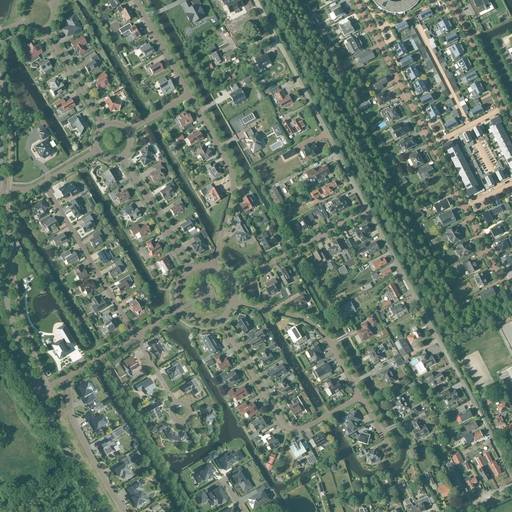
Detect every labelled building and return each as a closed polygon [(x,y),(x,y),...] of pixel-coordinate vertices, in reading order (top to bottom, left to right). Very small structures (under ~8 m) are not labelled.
[(228,0),(220,0),(224,6),(225,5),(230,13),(234,11),(235,14),(239,12),(238,9),(242,7),(238,0),(234,0),(229,3),(228,0)] [(387,0),(386,1),(384,0),(378,7),(379,7),(384,10),(384,11),(389,1),(388,0),(387,0)] [(411,10),(404,0),(403,1),(404,3),(402,4),(405,13),(405,12),(411,9),(411,10)] [(416,5),(410,0),(407,0),(408,0),(407,0),(404,0),(411,10),(411,9),(416,5)] [(469,0),(468,1),(470,6),(471,5),(476,14),(474,14),(477,19),(481,17),(480,14),(487,11),(486,9),(491,7),(487,0),(469,0)] [(390,13),(391,13),(393,4),(390,3),(391,1),(389,1),(384,11),(390,13)] [(188,2),(183,5),(186,12),(187,11),(189,14),(188,15),(187,15),(191,22),(192,21),(194,23),(202,18),(201,16),(203,15),(199,9),(198,10),(196,6),(192,8),(188,2)] [(335,3),(330,6),(331,9),(330,9),(332,13),(334,13),(337,19),(341,17),(342,18),(346,15),(343,10),(339,4),(336,6),(335,3)] [(126,10),(123,6),(117,9),(120,13),(121,12),(123,15),(122,16),(123,18),(124,18),(128,24),(131,23),(129,20),(134,18),(128,8),(126,10)] [(432,14),(433,14),(431,11),(430,11),(430,10),(418,16),(421,22),(426,19),(426,20),(429,19),(429,18),(433,16),(432,14)] [(63,30),(67,37),(71,34),(74,38),(82,33),(80,29),(73,17),(72,18),(71,17),(68,19),(68,20),(67,21),(70,26),(63,30)] [(354,33),(347,19),(339,24),(340,26),(339,26),(345,37),(354,33)] [(439,25),(436,27),(438,31),(439,31),(451,25),(449,22),(448,22),(447,20),(439,25)] [(396,27),(399,33),(409,28),(406,22),(396,27)] [(127,26),(119,30),(122,35),(129,31),(131,34),(133,33),(137,40),(144,36),(138,25),(132,28),(131,27),(128,28),(127,26)] [(451,25),(439,31),(442,36),(452,30),(451,28),(452,28),(451,25)] [(458,40),(455,34),(445,39),(448,45),(458,40)] [(348,43),(346,44),(352,55),(355,53),(363,49),(363,50),(361,46),(362,45),(360,42),(359,43),(356,36),(355,36),(357,40),(354,42),(352,38),(346,41),(348,43)] [(73,48),(75,51),(76,50),(79,56),(86,52),(83,46),(87,44),(82,37),(71,44),(72,46),(71,47),(72,49),(73,48)] [(141,49),(139,49),(140,50),(140,52),(142,54),(143,54),(146,58),(146,57),(147,59),(149,58),(151,56),(150,55),(155,53),(152,49),(151,49),(149,44),(147,45),(146,44),(144,41),(139,44),(138,43),(132,46),(134,48),(137,49),(140,47),(141,49)] [(394,50),(396,53),(407,47),(404,42),(394,48),(395,50),(394,50)] [(31,45),(24,49),(25,50),(24,50),(26,54),(26,53),(30,59),(27,60),(30,65),(40,59),(38,55),(43,53),(39,46),(36,47),(35,46),(31,46),(31,45)] [(459,45),(449,50),(452,55),(463,49),(461,46),(460,47),(459,45)] [(407,47),(396,53),(397,56),(398,55),(399,58),(408,53),(405,48),(407,47)] [(463,49),(452,55),(455,60),(458,59),(457,58),(464,54),(463,52),(464,52),(463,49)] [(233,52),(222,57),(219,51),(213,54),(218,64),(223,61),(225,60),(226,62),(235,58),(233,52)] [(254,52),(251,54),(253,58),(255,61),(259,69),(271,63),(266,55),(262,57),(261,54),(256,56),(254,52)] [(362,62),(363,64),(375,58),(372,52),(368,54),(367,52),(355,58),(356,59),(355,59),(357,63),(358,63),(359,64),(362,62)] [(92,62),(84,67),(88,73),(98,67),(96,65),(101,62),(96,55),(90,59),(92,62)] [(410,57),(401,62),(404,68),(413,63),(410,57)] [(467,59),(456,64),(459,69),(470,63),(469,60),(468,61),(467,59)] [(42,72),(43,71),(46,77),(52,73),(49,70),(52,68),(47,61),(45,62),(43,60),(38,63),(41,68),(40,68),(42,72)] [(163,70),(159,63),(154,66),(154,65),(151,67),(150,64),(145,67),(146,70),(149,68),(153,75),(163,70)] [(459,69),(458,69),(461,74),(463,73),(472,69),(471,67),(472,66),(470,63),(459,69)] [(407,74),(408,77),(419,71),(417,66),(407,72),(408,74),(407,74)] [(420,71),(419,71),(408,77),(410,80),(411,79),(412,82),(420,77),(418,72),(420,71)] [(465,77),(461,79),(464,85),(468,83),(478,78),(475,72),(465,77)] [(96,78),(98,81),(95,83),(99,90),(102,88),(102,89),(109,85),(106,81),(108,80),(104,73),(96,78)] [(382,85),(388,83),(385,77),(380,80),(380,79),(377,80),(377,81),(377,82),(378,85),(375,86),(378,91),(384,88),(382,85)] [(175,90),(170,82),(167,83),(164,78),(157,82),(160,87),(159,88),(164,96),(175,90)] [(65,90),(61,84),(59,85),(56,79),(49,83),(53,89),(51,90),(55,97),(56,96),(57,96),(60,95),(59,94),(65,90)] [(422,81),(414,86),(415,88),(414,88),(416,91),(427,85),(428,85),(425,80),(422,81)] [(238,82),(232,85),(236,92),(234,93),(235,94),(232,95),(236,102),(247,96),(242,88),(241,89),(238,82)] [(482,87),(481,84),(480,85),(479,83),(470,87),(473,92),(471,93),(482,87)] [(427,85),(416,91),(417,94),(418,94),(419,96),(429,90),(427,85)] [(471,93),(474,98),(484,93),(483,91),(484,90),(482,87),(471,93)] [(280,101),(283,108),(293,103),(289,96),(286,98),(285,96),(286,96),(283,91),(276,94),(280,101)] [(389,102),(393,100),(390,93),(387,95),(386,94),(385,92),(376,97),(379,103),(380,106),(383,105),(383,104),(389,101),(389,102)] [(432,94),(420,100),(423,106),(435,100),(432,94)] [(112,97),(105,101),(107,104),(106,105),(108,107),(109,107),(111,111),(113,111),(116,111),(116,110),(119,111),(121,103),(115,102),(112,97)] [(67,101),(65,98),(54,105),(58,111),(63,108),(65,112),(75,107),(71,99),(67,101)] [(361,103),(365,110),(368,109),(367,107),(369,106),(367,102),(365,103),(364,101),(361,103)] [(435,105),(426,110),(427,112),(428,115),(439,109),(437,110),(435,105)] [(483,113),(480,107),(477,109),(476,108),(473,109),(474,110),(469,113),(472,119),(483,113)] [(394,108),(390,111),(389,108),(381,112),(383,117),(388,115),(392,122),(399,118),(394,108)] [(442,114),(439,109),(428,115),(430,118),(431,120),(442,114)] [(181,120),(179,122),(182,128),(183,128),(185,131),(192,127),(190,124),(193,122),(189,116),(188,116),(185,112),(179,116),(181,120)] [(253,113),(244,118),(248,125),(257,120),(253,113)] [(80,135),(79,138),(85,127),(87,126),(82,118),(78,120),(76,117),(67,121),(72,129),(76,127),(80,135)] [(292,122),(290,124),(287,120),(282,123),(290,135),(295,132),(292,129),(295,127),(299,133),(304,130),(302,128),(305,127),(302,121),(300,122),(298,118),(292,122)] [(499,118),(492,122),(491,120),(487,122),(488,124),(489,123),(491,128),(490,128),(490,129),(500,124),(502,123),(499,118)] [(460,125),(456,119),(445,125),(448,131),(460,125)] [(400,127),(399,124),(392,128),(395,134),(396,134),(398,138),(410,132),(408,129),(409,129),(408,127),(407,127),(406,124),(400,127)] [(490,129),(493,133),(502,128),(500,124),(490,129)] [(278,125),(273,128),(278,137),(283,134),(278,125)] [(478,128),(474,130),(478,138),(483,136),(480,132),(484,129),(482,125),(478,127),(478,128)] [(505,133),(502,128),(493,133),(495,138),(505,133)] [(251,129),(245,133),(248,139),(246,140),(248,144),(247,145),(250,149),(251,149),(253,153),(261,149),(259,144),(261,143),(259,139),(261,138),(258,133),(255,135),(251,129)] [(43,143),(34,148),(37,152),(36,153),(39,156),(40,156),(42,160),(46,157),(46,158),(47,158),(50,156),(50,155),(54,153),(52,149),(52,148),(50,144),(49,145),(48,144),(47,143),(48,138),(48,137),(49,135),(46,131),(44,130),(40,133),(39,134),(42,139),(44,140),(45,139),(46,141),(45,143),(44,143),(43,143)] [(191,146),(203,139),(199,132),(187,139),(191,146)] [(472,141),(468,133),(463,136),(463,135),(459,137),(461,141),(465,139),(467,144),(472,141)] [(507,137),(505,133),(495,138),(497,142),(507,137)] [(410,140),(408,137),(399,142),(402,148),(405,147),(407,151),(408,150),(408,151),(412,149),(412,148),(417,145),(413,139),(410,140)] [(509,142),(507,137),(497,142),(500,147),(509,142)] [(443,147),(446,152),(447,151),(457,146),(456,146),(454,142),(455,141),(454,139),(450,141),(451,143),(443,147)] [(511,146),(509,142),(500,147),(502,151),(511,146)] [(305,158),(312,154),(313,156),(317,154),(316,152),(318,151),(315,145),(310,147),(309,144),(304,147),(305,149),(302,152),(305,158)] [(199,155),(203,162),(204,161),(205,161),(207,160),(207,159),(212,156),(209,150),(206,151),(203,146),(197,149),(200,155),(199,155)] [(447,151),(450,155),(459,150),(457,146),(447,151)] [(511,151),(511,147),(511,146),(502,151),(504,156),(511,151)] [(140,158),(144,166),(152,161),(149,157),(153,155),(148,147),(141,152),(143,155),(142,155),(142,157),(140,158)] [(461,155),(459,150),(450,155),(452,160),(461,155)] [(290,151),(283,155),(285,160),(293,156),(290,151)] [(411,159),(416,169),(423,165),(416,151),(407,156),(409,160),(411,159)] [(464,159),(461,155),(452,160),(454,164),(464,159)] [(466,164),(464,159),(454,164),(457,169),(466,164)] [(153,181),(154,182),(158,180),(158,181),(164,178),(160,171),(164,169),(162,165),(161,163),(154,167),(152,168),(154,172),(149,175),(152,178),(151,179),(153,181)] [(213,166),(211,163),(205,166),(207,170),(209,169),(211,171),(209,172),(211,176),(213,175),(214,178),(216,177),(217,178),(220,176),(219,175),(221,174),(216,165),(213,166)] [(468,169),(466,164),(457,169),(459,173),(468,169)] [(326,179),(325,177),(331,174),(326,166),(316,172),(314,169),(306,173),(306,174),(300,177),(303,182),(309,179),(309,180),(315,176),(319,183),(326,179)] [(430,166),(418,172),(420,175),(422,174),(425,179),(430,177),(429,176),(435,173),(432,168),(431,168),(430,166)] [(459,173),(460,176),(461,178),(471,173),(473,172),(471,167),(468,169),(459,173)] [(111,186),(113,189),(118,186),(116,183),(120,181),(114,171),(111,172),(109,172),(108,171),(103,174),(109,185),(111,183),(112,185),(111,186)] [(505,181),(510,179),(507,174),(503,176),(501,172),(496,174),(500,182),(505,180),(505,181)] [(464,182),(473,178),(471,173),(461,178),(464,182)] [(484,186),(486,191),(490,188),(490,187),(495,185),(490,177),(486,180),(488,184),(484,186)] [(475,182),(473,178),(464,182),(466,187),(475,182)] [(171,189),(171,188),(174,186),(171,182),(165,185),(167,188),(160,192),(164,199),(165,198),(167,201),(171,198),(169,196),(173,193),(171,189)] [(337,187),(335,182),(329,185),(329,184),(321,188),(326,197),(334,193),(332,190),(337,187)] [(478,187),(475,182),(466,187),(468,191),(468,192),(478,187)] [(75,189),(71,183),(62,188),(59,189),(60,190),(59,190),(63,197),(70,193),(73,197),(80,192),(78,188),(75,189)] [(218,198),(222,196),(217,186),(213,189),(211,185),(200,191),(203,197),(209,193),(215,203),(220,201),(218,198)] [(468,191),(466,192),(469,197),(477,193),(477,195),(481,193),(481,191),(479,192),(477,187),(478,187),(468,192),(468,191)] [(277,205),(283,202),(275,188),(269,191),(277,205)] [(318,189),(310,194),(313,199),(321,195),(318,189)] [(109,195),(113,201),(117,198),(120,204),(125,201),(125,202),(128,200),(128,199),(129,198),(127,194),(128,194),(125,190),(119,194),(117,191),(109,195)] [(246,204),(241,206),(246,215),(251,213),(249,211),(256,207),(253,202),(256,200),(253,195),(250,196),(243,199),(246,204)] [(332,202),(334,206),(329,208),(331,212),(334,211),(336,214),(348,207),(344,200),(343,201),(341,197),(338,199),(337,197),(331,200),(332,202)] [(74,206),(70,209),(76,219),(83,215),(79,208),(82,206),(78,199),(72,202),(74,206)] [(43,200),(29,209),(33,216),(36,214),(37,216),(39,220),(47,215),(45,212),(43,213),(42,211),(47,208),(43,200)] [(174,208),(170,210),(174,216),(183,211),(180,207),(183,205),(180,200),(172,205),(174,208)] [(446,200),(434,206),(438,213),(450,207),(449,206),(450,206),(447,201),(446,200)] [(322,206),(317,208),(321,215),(325,213),(322,206)] [(487,225),(488,225),(487,224),(496,220),(494,217),(503,212),(501,206),(502,206),(501,206),(482,215),(487,225)] [(124,213),(126,216),(128,215),(131,221),(141,216),(137,210),(135,211),(133,211),(131,208),(124,213)] [(456,222),(456,221),(451,211),(438,217),(444,228),(456,222)] [(268,221),(264,213),(259,216),(263,224),(268,221)] [(315,220),(311,213),(305,216),(306,217),(299,221),(304,231),(302,232),(311,227),(309,223),(315,220)] [(81,220),(83,224),(80,226),(85,234),(93,229),(90,224),(93,222),(89,215),(81,220)] [(235,219),(238,223),(236,224),(241,233),(236,235),(237,237),(237,238),(238,240),(239,240),(240,242),(243,240),(244,242),(248,240),(247,238),(251,236),(239,215),(237,217),(237,218),(235,219)] [(54,229),(56,227),(58,226),(57,224),(56,222),(55,221),(54,219),(51,220),(49,216),(39,222),(42,226),(45,224),(46,226),(46,228),(48,230),(49,231),(51,230),(54,229)] [(186,223),(180,226),(184,233),(193,228),(190,222),(193,220),(191,216),(184,220),(186,223)] [(495,239),(494,238),(507,232),(502,223),(496,226),(497,229),(491,232),(490,229),(490,230),(495,239)] [(137,226),(130,230),(134,236),(138,233),(141,238),(145,236),(145,235),(147,234),(148,234),(149,233),(150,232),(146,225),(139,229),(137,226)] [(366,235),(370,233),(370,231),(370,230),(369,228),(368,227),(367,226),(356,232),(359,239),(360,238),(362,242),(368,239),(366,235)] [(456,234),(453,228),(446,231),(448,234),(447,235),(450,240),(451,240),(453,244),(457,242),(460,241),(460,240),(461,239),(460,237),(461,236),(459,233),(456,234)] [(93,246),(93,248),(102,243),(100,239),(103,237),(99,231),(93,235),(95,238),(90,241),(90,243),(91,245),(93,246)] [(263,241),(262,242),(267,251),(274,246),(274,245),(277,243),(274,237),(270,238),(269,238),(265,234),(266,232),(261,240),(263,241)] [(55,238),(54,236),(47,240),(49,242),(53,240),(57,247),(67,241),(63,234),(55,238)] [(204,248),(206,246),(199,235),(193,238),(196,242),(192,245),(196,252),(199,251),(200,252),(201,253),(202,253),(203,253),(206,251),(204,248)] [(505,242),(498,245),(497,242),(496,242),(502,253),(509,249),(511,247),(511,242),(510,238),(507,239),(508,241),(505,242)] [(152,240),(146,244),(150,249),(149,250),(153,256),(162,251),(158,244),(155,246),(152,240)] [(340,240),(333,244),(334,246),(328,250),(332,256),(338,253),(345,249),(340,240)] [(370,246),(370,245),(366,247),(365,244),(358,248),(361,253),(368,250),(370,255),(376,252),(379,250),(376,243),(370,246)] [(465,243),(458,247),(459,248),(457,250),(459,255),(462,254),(464,257),(472,253),(470,248),(469,249),(465,243)] [(100,258),(99,259),(101,262),(102,261),(103,265),(110,260),(107,254),(105,250),(98,255),(100,258)] [(330,260),(325,252),(323,253),(321,250),(313,254),(318,263),(322,261),(323,263),(330,260)] [(70,254),(68,251),(60,256),(64,262),(66,261),(68,265),(78,259),(79,261),(74,252),(70,254)] [(172,269),(165,257),(156,263),(163,274),(164,275),(165,275),(166,275),(167,273),(167,272),(172,269)] [(387,264),(384,259),(381,261),(380,260),(373,264),(376,270),(380,268),(380,267),(387,264)] [(116,267),(108,272),(112,279),(121,273),(120,270),(124,268),(120,260),(114,264),(116,267)] [(469,263),(467,260),(462,263),(466,271),(469,269),(471,273),(478,270),(476,267),(477,267),(475,263),(473,261),(469,263)] [(82,271),(79,266),(74,269),(77,274),(76,274),(79,280),(88,275),(84,269),(82,271)] [(284,276),(281,277),(285,286),(289,284),(287,280),(293,277),(288,267),(281,271),(284,276)] [(344,267),(338,270),(341,276),(347,273),(344,267)] [(383,278),(392,273),(390,269),(381,273),(378,275),(376,273),(371,275),(374,280),(379,277),(382,275),(383,278)] [(482,274),(475,277),(480,287),(487,284),(485,280),(486,279),(484,276),(483,277),(482,274)] [(127,285),(132,282),(129,276),(121,281),(123,284),(117,287),(121,293),(129,288),(127,285)] [(268,295),(269,297),(278,292),(276,288),(279,287),(275,279),(265,284),(267,287),(266,288),(266,290),(266,291),(266,294),(268,295)] [(85,282),(79,286),(82,292),(85,291),(87,295),(91,293),(91,292),(96,289),(92,282),(87,285),(85,282)] [(389,300),(380,304),(382,309),(391,304),(390,302),(400,296),(394,284),(387,288),(389,291),(388,291),(385,293),(389,300)] [(489,290),(488,289),(486,290),(486,291),(480,294),(483,301),(495,295),(494,293),(494,292),(494,290),(493,290),(492,288),(489,290)] [(293,301),(297,308),(300,306),(300,307),(304,305),(304,304),(307,303),(304,298),(307,297),(304,291),(299,294),(300,296),(298,298),(293,301)] [(94,306),(91,307),(95,314),(106,307),(103,300),(100,302),(97,297),(91,300),(94,306)] [(132,310),(131,310),(136,318),(135,317),(139,315),(138,313),(141,311),(142,311),(134,298),(136,301),(129,305),(132,310)] [(357,312),(351,302),(337,309),(343,320),(357,312)] [(402,309),(400,305),(391,309),(394,316),(396,315),(399,319),(408,313),(405,307),(402,309)] [(106,329),(108,333),(114,329),(115,331),(118,329),(116,326),(117,326),(115,322),(114,322),(110,316),(109,317),(108,314),(101,317),(103,321),(107,328),(106,329)] [(241,326),(241,327),(245,333),(252,329),(245,319),(246,316),(239,314),(239,315),(240,315),(237,320),(241,326)] [(373,315),(368,318),(373,327),(378,324),(373,315)] [(511,349),(511,321),(501,327),(511,349)] [(360,337),(362,341),(374,335),(367,323),(362,326),(364,330),(358,333),(358,334),(358,335),(359,337),(360,337)] [(57,344),(53,347),(55,351),(55,352),(56,354),(57,354),(57,355),(57,354),(60,358),(62,358),(63,357),(63,356),(67,354),(65,351),(75,345),(71,339),(63,326),(57,330),(65,343),(62,345),(60,342),(59,343),(58,342),(57,343),(57,344)] [(285,326),(286,327),(296,342),(297,342),(299,345),(307,340),(306,338),(307,337),(305,335),(303,332),(299,330),(299,329),(286,326),(285,326)] [(411,344),(422,338),(418,330),(414,333),(407,337),(411,344)] [(262,331),(255,335),(257,338),(250,342),(254,349),(255,349),(256,349),(259,347),(258,347),(264,344),(261,339),(265,336),(262,331)] [(207,348),(209,350),(212,355),(221,349),(212,335),(211,336),(211,335),(199,336),(205,336),(205,340),(203,341),(206,344),(207,348)] [(403,358),(412,353),(405,339),(395,344),(403,358)] [(159,340),(151,345),(156,352),(155,353),(156,355),(157,354),(160,358),(167,354),(159,340)] [(321,352),(318,345),(307,351),(311,358),(313,357),(316,363),(322,360),(319,354),(321,352)] [(378,348),(377,347),(369,351),(370,354),(369,355),(371,358),(372,357),(375,363),(383,358),(381,353),(385,351),(383,345),(378,348)] [(270,355),(266,349),(260,353),(264,358),(261,360),(265,366),(274,360),(271,354),(270,355)] [(422,362),(425,369),(436,363),(432,356),(429,358),(428,357),(427,353),(426,354),(424,351),(419,353),(421,356),(423,361),(422,362)] [(221,355),(215,359),(218,364),(222,371),(225,369),(226,369),(228,368),(228,367),(231,366),(227,359),(224,360),(221,355)] [(137,371),(142,369),(139,363),(140,363),(138,360),(135,362),(132,357),(123,362),(125,364),(123,365),(127,371),(130,369),(134,376),(138,373),(137,371)] [(395,361),(398,367),(404,364),(401,358),(395,361)] [(173,380),(182,375),(177,367),(180,366),(177,361),(171,364),(173,368),(168,371),(173,380)] [(315,371),(312,373),(316,380),(319,378),(321,382),(332,375),(330,372),(332,371),(328,364),(325,365),(323,362),(316,366),(316,367),(313,368),(315,371)] [(272,371),(269,372),(271,375),(270,376),(271,378),(272,377),(274,380),(279,377),(278,377),(281,375),(281,376),(286,373),(282,365),(277,368),(275,365),(270,368),(272,371)] [(511,367),(498,375),(506,391),(511,388),(511,367)] [(389,369),(380,374),(383,380),(384,380),(387,385),(395,381),(389,369)] [(226,377),(225,374),(219,378),(221,381),(224,379),(230,387),(234,385),(233,383),(239,380),(234,371),(229,374),(230,375),(226,377)] [(431,373),(424,377),(428,384),(433,381),(435,386),(442,382),(445,380),(441,373),(436,376),(436,375),(433,377),(431,373)] [(150,379),(136,387),(138,391),(144,388),(148,395),(154,392),(152,390),(155,388),(150,379)] [(188,385),(183,387),(187,394),(191,391),(194,395),(196,394),(197,394),(199,393),(199,392),(201,391),(199,386),(197,382),(196,383),(195,379),(187,384),(188,385)] [(336,384),(333,379),(327,383),(330,387),(328,388),(333,396),(336,394),(337,394),(340,393),(339,392),(343,390),(339,382),(336,384)] [(284,380),(278,384),(281,388),(279,390),(284,398),(283,396),(291,391),(287,385),(286,385),(284,380)] [(87,404),(95,399),(91,393),(94,392),(93,391),(96,389),(91,382),(88,383),(86,384),(85,383),(81,386),(81,387),(79,388),(84,397),(83,398),(87,404)] [(248,395),(244,387),(234,393),(233,390),(227,394),(231,399),(234,396),(237,401),(241,399),(242,399),(244,398),(244,397),(248,395)] [(441,394),(445,401),(447,400),(450,404),(456,401),(456,400),(459,399),(455,391),(450,394),(448,390),(441,394)] [(400,413),(409,408),(402,396),(394,400),(400,413)] [(491,396),(486,398),(489,405),(494,402),(491,396)] [(287,403),(287,404),(297,419),(295,416),(302,411),(300,408),(303,407),(307,413),(298,397),(298,398),(292,401),(294,405),(290,408),(287,403)] [(154,419),(162,415),(160,411),(161,411),(162,407),(161,406),(162,406),(159,401),(155,404),(153,401),(144,407),(146,410),(149,408),(151,412),(150,412),(154,419)] [(500,426),(504,423),(503,420),(505,419),(507,413),(506,412),(510,409),(507,402),(497,407),(500,414),(500,415),(496,417),(500,426)] [(242,415),(246,412),(249,417),(258,412),(253,403),(248,406),(246,403),(238,408),(242,415)] [(211,411),(208,405),(201,409),(205,414),(201,417),(205,423),(216,416),(212,410),(211,411)] [(413,416),(420,412),(417,407),(410,411),(413,416)] [(459,415),(462,422),(473,417),(469,410),(466,411),(464,407),(458,410),(460,414),(459,415)] [(97,434),(103,432),(101,427),(107,423),(107,422),(107,421),(106,419),(106,418),(105,419),(102,415),(97,419),(91,413),(86,417),(91,423),(95,430),(97,434)] [(360,420),(356,413),(344,419),(348,427),(349,426),(353,432),(359,428),(357,424),(358,421),(360,420)] [(267,426),(262,418),(252,424),(257,432),(267,426)] [(422,436),(424,437),(426,436),(426,434),(429,433),(425,426),(423,427),(419,419),(412,422),(416,430),(413,432),(417,439),(422,436)] [(478,428),(475,422),(465,427),(468,433),(478,428)] [(505,433),(511,430),(511,424),(503,428),(505,433)] [(125,433),(121,426),(111,432),(115,439),(125,433)] [(177,441),(180,442),(188,438),(184,432),(179,436),(178,435),(178,434),(176,434),(175,434),(173,434),(170,429),(165,432),(170,439),(173,440),(172,441),(177,442),(177,441)] [(361,434),(358,436),(359,439),(358,442),(362,443),(363,447),(366,445),(368,445),(368,444),(372,441),(370,438),(371,436),(369,435),(366,431),(363,433),(361,433),(361,434)] [(474,439),(475,441),(483,437),(480,431),(473,435),(472,434),(465,438),(468,445),(473,442),(472,440),(474,439)] [(328,440),(324,432),(322,434),(321,432),(317,435),(318,436),(309,441),(314,449),(322,443),(323,445),(327,442),(326,441),(328,440)] [(275,447),(280,444),(277,440),(276,441),(273,436),(271,437),(269,434),(260,439),(258,436),(254,439),(256,442),(261,440),(263,440),(265,445),(267,443),(272,450),(273,450),(276,448),(275,447)] [(104,452),(106,456),(115,451),(116,452),(119,450),(117,446),(116,446),(112,440),(106,444),(105,443),(101,446),(105,451),(104,452)] [(293,445),(294,446),(290,448),(296,458),(306,452),(305,450),(308,448),(304,442),(301,444),(300,442),(296,444),(296,443),(293,445)] [(369,448),(358,454),(360,454),(361,456),(365,454),(367,457),(366,457),(370,458),(372,463),(376,460),(380,461),(381,454),(378,454),(376,451),(374,450),(371,452),(369,451),(368,449),(369,448)] [(238,452),(227,459),(224,458),(217,462),(220,467),(223,465),(226,470),(232,467),(230,465),(242,458),(238,452)] [(484,457),(482,458),(485,465),(488,464),(488,465),(489,464),(496,476),(501,473),(495,461),(493,463),(488,453),(485,454),(484,452),(482,453),(484,457)] [(463,462),(460,454),(452,457),(456,465),(463,462)] [(308,458),(311,463),(317,460),(314,455),(308,458)] [(479,455),(475,457),(476,459),(481,468),(485,466),(480,457),(479,455)] [(272,466),(275,459),(270,456),(267,464),(272,466)] [(123,466),(115,470),(119,477),(122,475),(124,479),(129,476),(130,477),(133,475),(130,470),(129,471),(127,466),(131,464),(128,460),(126,457),(120,460),(123,466)] [(450,470),(455,468),(452,462),(447,465),(450,470)] [(213,477),(211,473),(215,471),(211,464),(207,467),(208,468),(197,475),(202,482),(209,478),(209,479),(213,477)] [(243,477),(241,473),(242,472),(240,468),(235,471),(237,475),(233,477),(238,485),(240,484),(244,491),(250,488),(245,481),(247,479),(245,476),(243,477)] [(486,482),(490,480),(486,471),(484,469),(484,470),(483,468),(478,470),(482,477),(483,477),(486,482)] [(430,486),(435,484),(428,470),(424,471),(430,486)] [(457,492),(463,488),(458,478),(457,478),(455,474),(451,477),(453,480),(451,482),(457,492)] [(425,485),(421,476),(417,478),(421,487),(425,485)] [(475,487),(474,485),(477,483),(474,478),(471,480),(470,477),(465,480),(466,482),(470,490),(475,487)] [(139,483),(127,490),(133,498),(132,499),(134,503),(133,504),(136,509),(141,505),(141,504),(146,501),(147,502),(150,500),(147,494),(144,496),(140,490),(142,488),(139,483)] [(439,493),(441,492),(444,498),(451,495),(449,489),(448,489),(447,485),(438,489),(439,493)] [(220,488),(210,494),(216,504),(220,501),(222,504),(228,501),(220,488)] [(267,498),(263,492),(264,491),(263,488),(257,491),(259,494),(249,500),(251,503),(250,504),(253,508),(264,502),(263,501),(267,498)] [(201,504),(207,500),(202,492),(196,496),(201,504)] [(420,500),(416,502),(417,506),(419,511),(423,511),(426,511),(424,504),(427,503),(428,506),(431,505),(428,497),(427,497),(426,495),(419,498),(420,500)] [(412,509),(412,511),(419,511),(417,506),(413,508),(411,503),(411,504),(409,500),(405,501),(406,505),(408,511),(412,509)]
